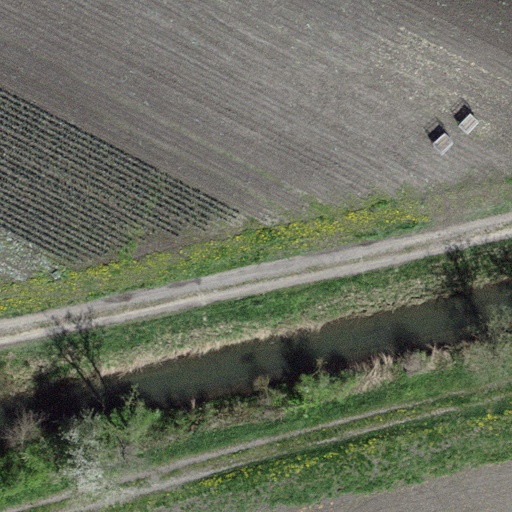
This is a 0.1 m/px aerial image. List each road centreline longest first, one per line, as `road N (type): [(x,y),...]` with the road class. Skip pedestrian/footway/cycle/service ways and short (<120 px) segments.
road 1 (track): [(511,225),(115,316),(0,334)]
road 2 (track): [(118,511),(511,403)]
